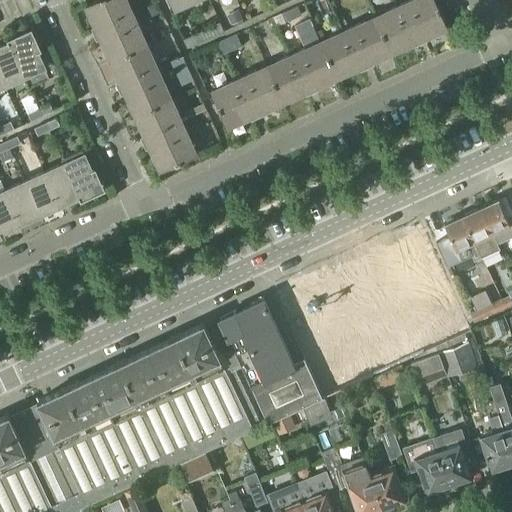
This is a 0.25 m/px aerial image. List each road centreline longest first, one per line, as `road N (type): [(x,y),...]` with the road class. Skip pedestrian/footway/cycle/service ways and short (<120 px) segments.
road 1 (residential): [(0,384),(511,149)]
road 2 (residential): [(147,200),(497,46)]
road 3 (residential): [(147,200),(53,0)]
road 4 (residential): [(0,268),(147,200)]
